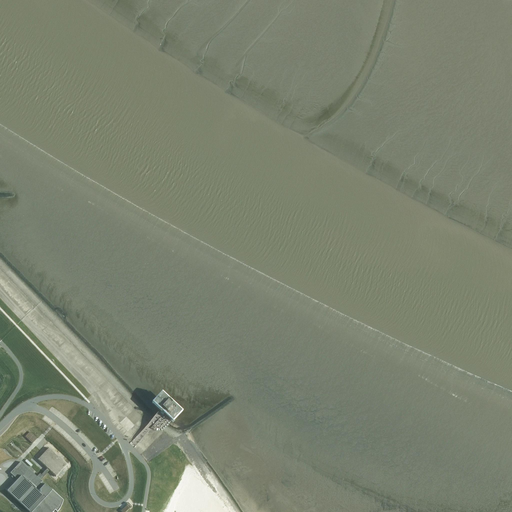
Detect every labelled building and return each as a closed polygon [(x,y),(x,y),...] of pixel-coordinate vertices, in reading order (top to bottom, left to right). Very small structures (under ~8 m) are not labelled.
[(155,401),(152,404),(161,413),(159,414),(161,416),(163,415),(164,415),(172,422),(173,423),(174,422),(177,419),(181,415),(182,414),(173,405),(162,394),(157,399),(155,401)] [(29,431),(24,437),(32,443),(36,438),(29,431)] [(67,465),(48,448),(37,460),(47,469),(50,471),(56,477),(67,465)] [(52,490),(52,491),(41,481),(50,471),(47,469),(42,475),(40,474),(39,475),(37,477),(21,462),(10,473),(18,480),(7,492),(29,511),(53,511),(55,510),(56,511),(57,511),(60,509),(64,501),(52,490)] [(122,511),(126,511),(133,507),(129,503),(127,504),(128,506),(122,511)]
